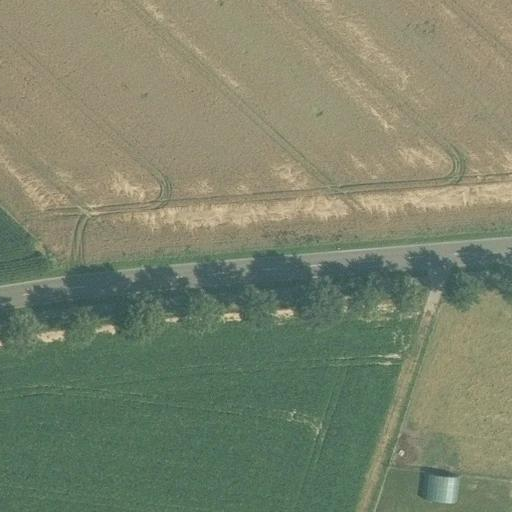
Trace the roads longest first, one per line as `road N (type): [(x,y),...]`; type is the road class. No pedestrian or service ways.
road 1 (tertiary): [(511,249),(0,307)]
road 2 (track): [(364,511),(437,280),(436,256)]
